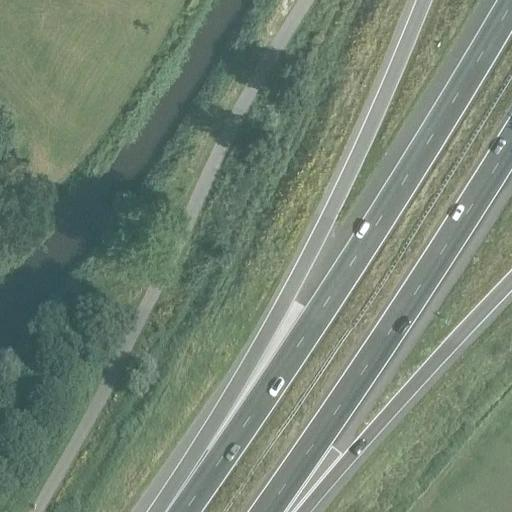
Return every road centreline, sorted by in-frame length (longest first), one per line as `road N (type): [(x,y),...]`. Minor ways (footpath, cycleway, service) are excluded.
road 1 (motorway): [(511,0),(402,184),(184,511)]
road 2 (motorway): [(424,0),(183,511)]
road 3 (motorway): [(264,511),(511,138)]
road 4 (motorway): [(294,511),(511,287)]
